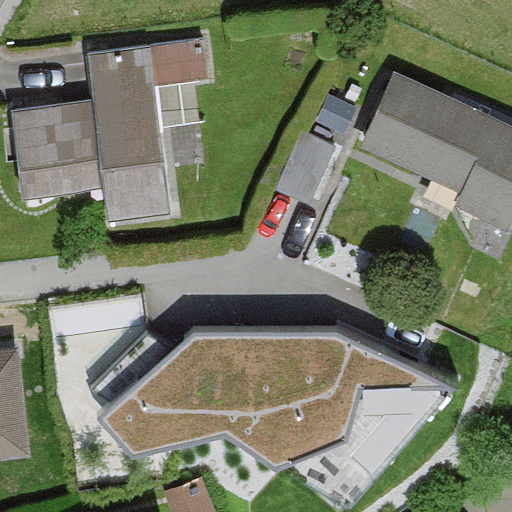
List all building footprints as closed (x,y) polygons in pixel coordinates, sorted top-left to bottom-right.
[(94,69),(99,108),(23,117),(36,217),(118,207),(122,237),(181,229),(167,113),(216,106),(210,54),(94,69)] [(511,123),(411,80),(377,158),(511,217),(511,123)] [(432,400),(241,300),(183,411),(285,464),(307,422),(395,469),(432,400)] [(21,343),(0,345),(0,459),(31,457),(21,343)] [(173,474),(185,511),(220,511),(204,464),(173,474)]
